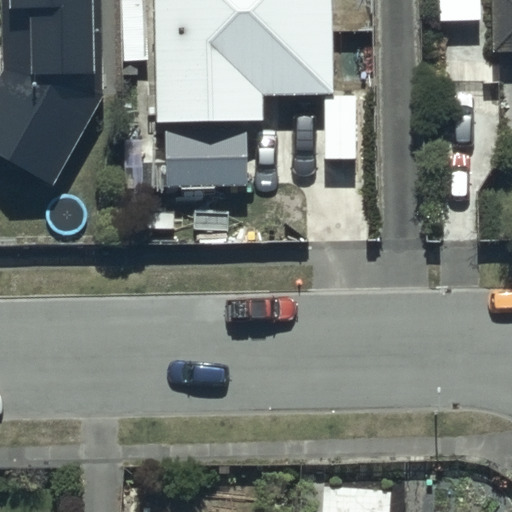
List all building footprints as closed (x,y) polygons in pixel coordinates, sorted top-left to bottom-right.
[(89,0),(0,0),(0,173),(37,197),(92,103),(89,0)] [(328,0),(156,0),(158,121),(264,120),(263,95),(331,93),(328,0)] [(425,0),(426,24),(468,24),(468,0),(425,0)] [(511,0),(479,0),(481,56),(511,55),(511,0)] [(245,126),(164,128),(165,186),(247,184),(245,126)]
